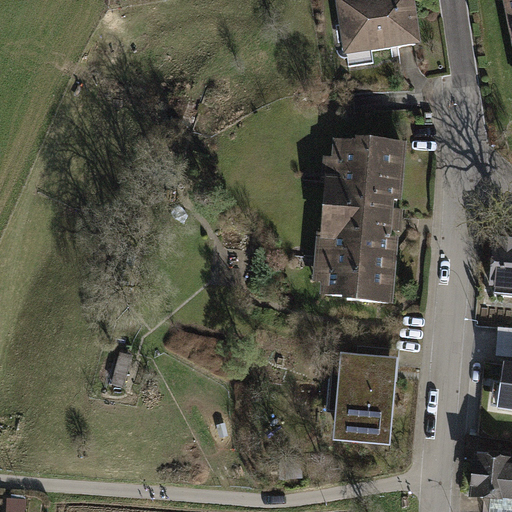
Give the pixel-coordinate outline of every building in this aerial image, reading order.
[(375,50),(423,44),(417,0),(338,0),(346,55),(350,55),(352,67),(377,64),(375,50)] [(405,203),(410,146),(340,140),(338,159),(330,158),(319,280),(326,280),(325,295),(397,301),(403,233),(395,233),(398,202),(405,203)] [(511,294),(511,238),(499,237),(495,284),(500,284),(499,293),(511,294)] [(511,358),(511,330),(502,330),(501,358),(511,358)] [(358,362),(344,361),(336,445),(391,450),(399,353),(359,350),(358,362)] [(511,360),(484,358),(479,406),(511,408),(511,360)] [(511,461),(479,459),(475,506),(511,509),(511,461)] [(28,511),(29,499),(11,498),(10,511),(28,511)]
